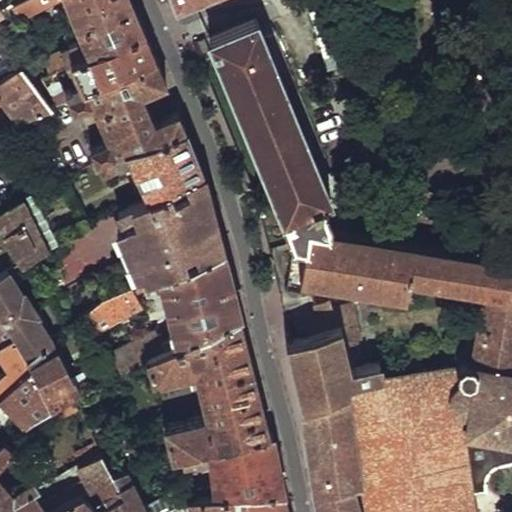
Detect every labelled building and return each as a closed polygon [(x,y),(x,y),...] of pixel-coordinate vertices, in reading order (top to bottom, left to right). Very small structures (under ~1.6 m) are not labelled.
[(22,0),(10,5),(15,17),(55,0),(65,0),(82,41),(46,57),(46,65),(46,69),(47,73),(51,72),(64,66),(71,63),(145,31),(132,0),(22,0)] [(511,259),(336,234),(338,225),(321,204),(329,201),(255,16),(252,17),(208,32),(290,237),(292,244),(304,245),(299,281),(324,284),(413,298),(416,280),(481,291),(473,360),(511,367),(511,259)] [(151,45),(145,31),(71,63),(81,84),(83,89),(156,57),(151,45)] [(193,39),(201,57),(211,52),(204,34),(193,39)] [(92,146),(98,161),(187,130),(178,111),(153,122),(142,92),(167,82),(156,57),(83,89),(71,95),(67,96),(74,111),(94,103),(108,139),(92,146)] [(18,63),(0,77),(0,97),(17,119),(51,105),(18,63)] [(81,84),(71,63),(64,66),(51,72),(55,78),(68,72),(74,87),(68,89),(71,95),(83,89),(81,84)] [(51,72),(47,73),(40,76),(60,99),(67,96),(55,78),(51,72)] [(0,105),(5,111),(0,115),(0,126),(17,119),(0,97),(0,105)] [(187,130),(98,161),(105,176),(134,166),(149,196),(202,173),(195,151),(187,130)] [(202,173),(149,196),(133,202),(152,245),(110,266),(120,290),(221,248),(211,210),(202,173)] [(24,194),(0,204),(0,226),(25,261),(46,248),(24,194)] [(304,245),(292,244),(286,293),(309,294),(316,317),(333,310),(324,284),(299,281),(304,245)] [(49,339),(26,357),(31,365),(53,406),(74,395),(149,358),(238,315),(230,282),(221,248),(120,290),(104,296),(79,316),(86,332),(95,328),(97,332),(144,308),(137,296),(166,285),(176,337),(161,344),(155,330),(109,353),(115,364),(72,382),(49,339)] [(10,269),(0,274),(0,313),(26,357),(49,339),(10,269)] [(367,511),(361,474),(353,428),(345,380),(386,375),(381,359),(362,363),(356,339),(359,338),(349,303),(333,310),(316,317),(298,325),(302,333),(291,337),(287,338),(302,397),(316,489),(317,490),(322,511),(367,511)] [(0,395),(31,365),(26,357),(0,313),(0,356),(8,370),(0,377),(0,395)] [(165,428),(172,458),(184,455),(268,433),(253,376),(238,315),(149,358),(154,383),(196,373),(208,416),(165,428)] [(468,460),(462,412),(456,400),(457,389),(455,366),(386,375),(345,380),(353,428),(361,474),(367,511),(474,511),(471,489),(468,460)] [(74,395),(53,406),(59,418),(79,408),(74,395)] [(468,460),(471,489),(481,488),(490,486),(490,473),(498,464),(511,461),(511,439),(488,436),(472,434),(472,416),(462,412),(468,460)] [(268,433),(184,455),(184,462),(189,462),(211,458),(214,484),(188,490),(189,498),(283,492),(285,493),(278,459),(272,433),(268,433)] [(0,511),(6,511),(34,492),(39,487),(31,478),(8,495),(0,486),(0,463),(13,450),(5,441),(0,445),(0,511)] [(95,445),(76,455),(82,464),(102,453),(95,445)] [(73,511),(92,503),(102,498),(119,488),(113,475),(102,453),(82,464),(78,466),(86,480),(43,503),(34,492),(6,511),(73,511)] [(174,499),(168,493),(144,504),(129,470),(113,475),(119,488),(102,498),(110,511),(160,511),(174,505),(174,499)] [(189,498),(174,499),(174,505),(175,511),(287,511),(283,492),(189,498)] [(98,511),(92,503),(73,511),(98,511)]
